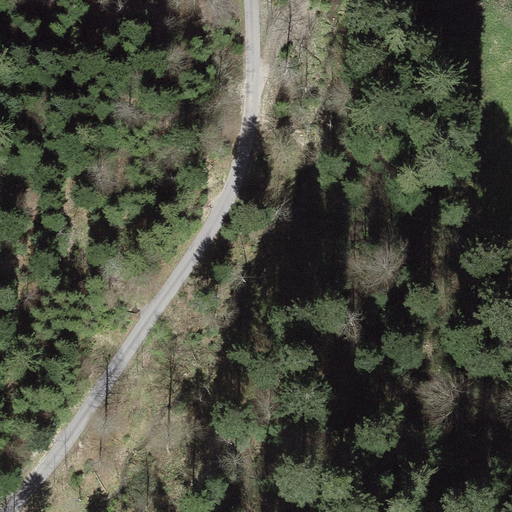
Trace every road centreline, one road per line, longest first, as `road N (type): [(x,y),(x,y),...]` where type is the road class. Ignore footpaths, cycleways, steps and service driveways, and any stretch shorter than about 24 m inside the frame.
road 1 (track): [(0,510),(127,360),(250,148),(250,0)]
road 2 (track): [(114,0),(95,41),(78,50),(0,41)]
